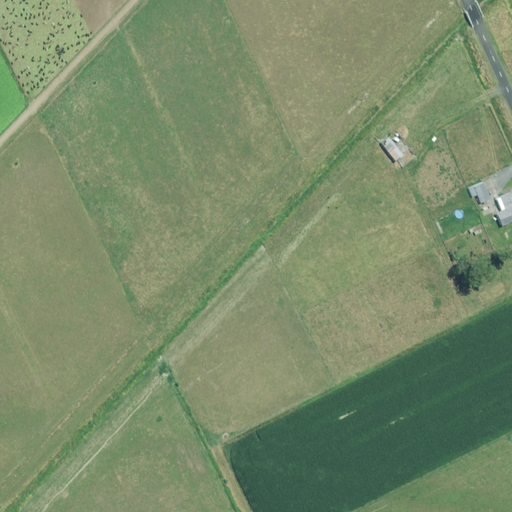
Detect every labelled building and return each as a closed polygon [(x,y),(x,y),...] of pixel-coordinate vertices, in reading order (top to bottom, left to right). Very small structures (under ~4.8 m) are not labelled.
[(401,132),(396,136),(400,140),(405,136),(401,132)] [(399,143),(394,147),(387,139),(386,138),(381,142),(382,143),(379,145),(392,162),(397,159),(397,158),(406,152),(399,143)] [(412,159),(407,154),(396,162),(401,168),(412,159)] [(478,204),(481,203),(482,205),(487,202),(486,200),(488,200),(481,183),(466,190),(470,198),(475,196),(478,204)] [(511,221),(511,194),(510,191),(503,194),(503,195),(494,199),(499,212),(494,215),(499,227),(511,221)]
